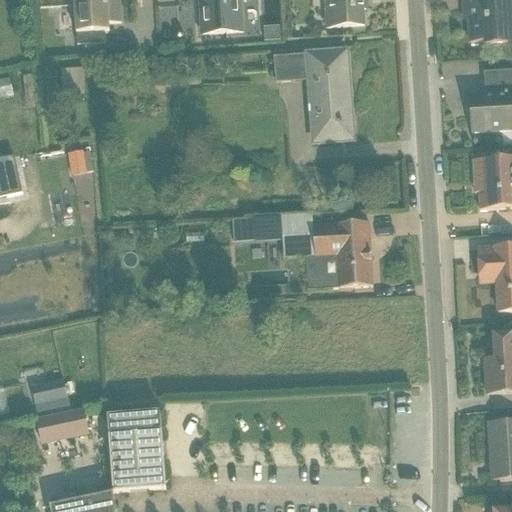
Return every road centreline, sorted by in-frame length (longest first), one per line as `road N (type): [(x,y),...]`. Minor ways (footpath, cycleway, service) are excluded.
road 1 (residential): [(439,511),(414,0)]
road 2 (unknown): [(361,511),(197,492)]
